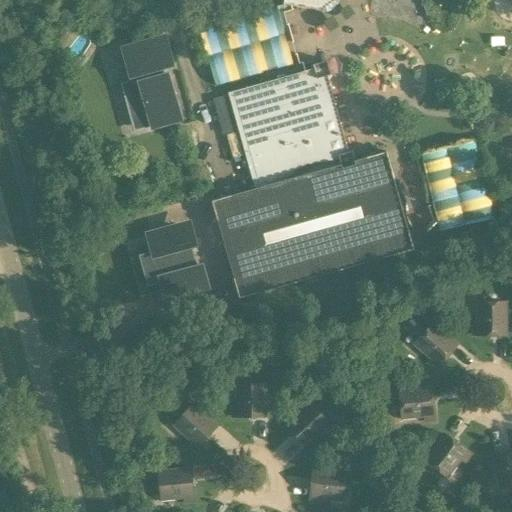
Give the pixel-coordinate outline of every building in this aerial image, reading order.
[(282,0),(282,4),(320,10),(333,0),(282,0)] [(295,47),(282,4),(199,26),(219,95),(227,93),(302,72),(295,47)] [(163,45),(127,55),(132,74),(139,72),(142,84),(132,87),(142,123),(175,114),(161,65),(168,64),(163,45)] [(298,282),(413,249),(386,151),(354,160),(326,61),(312,65),(313,69),(302,72),(227,93),(254,189),(211,201),(239,298),(298,282)] [(475,137),(415,151),(433,231),(493,217),(475,137)] [(154,244),(140,248),(152,291),(166,287),(167,292),(201,283),(187,230),(152,239),(154,244)] [(471,335),(504,335),(503,302),(476,302),(477,325),(471,325),(471,335)] [(433,369),(455,345),(431,323),(412,344),(429,359),(426,363),(433,369)] [(231,417),(263,417),(263,384),(236,384),(236,407),(231,407),(231,417)] [(423,421),(433,420),(430,387),(397,391),(400,418),(423,416),(423,421)] [(311,439),(327,424),(309,404),(285,426),(307,450),(314,443),(311,439)] [(193,451),(215,427),(190,405),(172,425),(189,440),(186,444),(193,451)] [(463,462),(469,454),(443,434),(423,460),(445,477),(459,459),(463,462)] [(498,488),(511,484),(511,451),(486,457),(488,466),(494,465),(498,488)] [(182,502),(192,501),(189,469),(157,472),(159,499),(182,497),(182,502)] [(341,500),(343,473),(311,470),(308,502),(317,503),(318,498),(341,500)]
